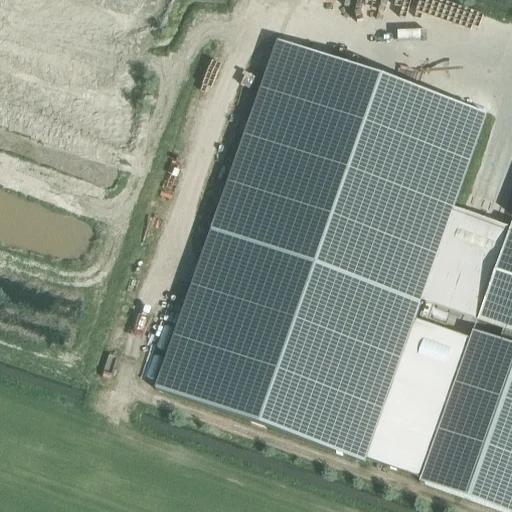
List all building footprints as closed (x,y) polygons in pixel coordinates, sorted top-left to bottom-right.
[(504,31),(507,16),(479,9),(475,24),(504,31)] [(423,298),(453,212),(486,120),(277,46),(158,390),(368,465),(423,298)] [(511,70),(505,69),(499,99),(511,101),(511,70)] [(510,232),(453,212),(423,298),(479,318),(510,232)] [(504,332),(500,343),(475,334),(422,486),(500,511),(511,511),(511,226),(510,232),(479,318),(478,323),(504,332)]
